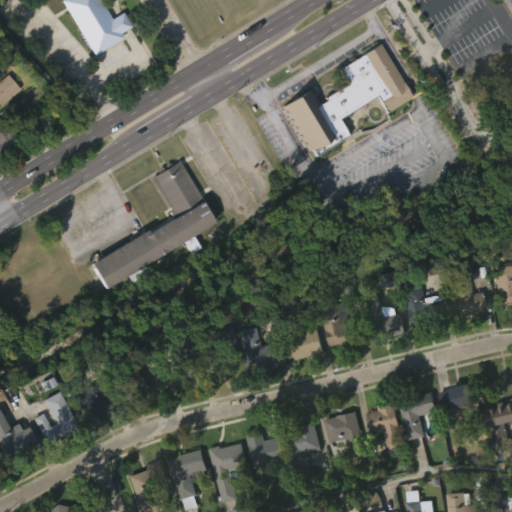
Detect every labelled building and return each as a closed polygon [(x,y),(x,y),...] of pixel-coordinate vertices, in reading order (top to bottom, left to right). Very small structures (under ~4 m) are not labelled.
[(97,0),(107,16),(108,18),(120,11),(129,26),(117,33),(120,37),(91,55),(57,0),(97,0)] [(511,34),(511,5),(500,12),(511,34)] [(118,42),(104,49),(86,14),(57,29),(85,83),(128,61),(118,42)] [(378,43),(410,97),(383,113),(373,95),(334,119),(344,136),(308,150),(279,106),(309,89),(318,103),(322,100),(320,97),(344,84),(335,68),(378,43)] [(0,78),(5,74),(18,89),(0,104),(0,78)] [(300,181),(338,162),(331,148),(372,127),(379,142),(405,129),(377,74),(333,97),(343,115),(312,131),(306,119),(276,134),(300,181)] [(0,131),(15,119),(3,104),(0,106),(0,131)] [(28,116),(37,128),(12,147),(9,143),(0,149),(0,118),(6,126),(16,118),(18,120),(26,114),(28,116)] [(0,155),(0,180),(11,173),(0,155)] [(214,219),(196,230),(204,243),(193,249),(185,237),(143,262),(148,269),(131,279),(127,272),(105,286),(89,260),(146,226),(149,230),(174,214),(150,174),(177,157),(214,219)] [(309,186),(343,166),(339,160),(306,180),(309,186)] [(84,292),(96,315),(209,256),(175,191),(146,206),(169,249),(142,263),(141,262),(84,292)] [(511,264),(511,309),(499,311),(494,266),(511,264)] [(467,274),(471,291),(482,289),(487,312),(456,319),(447,278),(467,274)] [(419,282),(423,295),(436,292),(437,296),(440,296),(446,317),(429,322),(429,324),(420,327),(419,325),(413,326),(403,287),(419,282)] [(374,338),(363,292),(377,288),(381,304),(388,305),(394,307),(395,312),(400,311),(405,330),(374,338)] [(511,305),(507,306),(506,296),(489,297),(492,336),(511,334),(511,305)] [(338,310),(342,324),(357,320),(363,340),(341,345),(340,341),(330,344),(319,306),(337,301),(340,310),(338,310)] [(296,312),(301,332),(318,327),(324,351),(298,358),(297,354),(289,357),(279,317),(296,312)] [(476,321),(465,324),(463,313),(445,317),(451,349),(480,343),(476,321)] [(407,358),(432,353),(429,343),(437,342),(434,325),(418,328),(415,315),(399,319),(407,358)] [(255,325),(260,345),(277,340),(283,361),(248,370),(238,329),(255,325)] [(210,372),(206,373),(201,351),(218,347),(214,330),(229,327),(233,343),(227,344),(232,367),(210,372)] [(377,339),(375,327),(364,330),(372,369),(402,363),(398,343),(391,345),(389,336),(377,339)] [(347,372),(341,351),(349,349),(344,330),(316,338),(327,378),(347,372)] [(188,376),(189,379),(181,382),(180,379),(172,381),(166,359),(176,356),(172,343),(193,336),(203,371),(188,376)] [(125,367),(113,374),(99,349),(111,342),(125,367)] [(233,362),(243,402),(277,394),(272,372),(254,376),(250,357),(233,362)] [(146,392),(125,401),(118,382),(139,374),(146,392)] [(81,375),(86,387),(96,382),(98,387),(107,383),(117,406),(82,421),(65,382),(81,375)] [(455,405),(444,408),(440,390),(451,387),(450,385),(473,380),(478,401),(456,406),(455,405)] [(53,438),(50,440),(43,427),(54,421),(41,397),(58,388),(78,425),(53,438)] [(421,436),(411,438),(400,397),(432,389),(437,409),(421,413),(426,434),(421,436)] [(511,438),(495,443),(494,443),(484,406),(511,398),(511,418),(507,420),(511,438)] [(395,400),(406,446),(389,450),(385,431),(373,433),(367,411),(379,408),(378,404),(395,400)] [(124,427),(140,421),(134,406),(118,412),(124,427)] [(358,415),(368,451),(344,458),(341,447),(349,445),(347,437),(343,438),(343,437),(330,440),(326,424),(324,417),(336,414),(357,409),(357,411),(358,415)] [(0,415),(2,414),(10,427),(19,422),(23,429),(28,426),(35,439),(8,455),(0,441),(0,415)] [(63,423),(78,453),(108,437),(100,421),(87,427),(80,414),(63,423)] [(440,442),(471,435),(466,414),(435,421),(440,442)] [(313,466),(297,470),(288,432),(299,429),(298,426),(317,422),(324,448),(310,451),(313,466)] [(421,467),(416,445),(432,442),(429,424),(397,431),(404,470),(421,467)] [(511,432),(482,437),(487,469),(504,467),(502,453),(511,451),(511,432)] [(264,433),(266,440),(282,436),(283,439),(281,439),(287,460),(257,469),(248,438),(264,433)] [(399,478),(390,433),(374,436),(375,441),(364,443),(368,465),(381,463),(384,481),(399,478)] [(230,469),(233,477),(237,476),(243,496),(223,501),(209,450),(242,440),(249,464),(230,469)] [(320,450),(326,473),(343,469),(347,485),(361,481),(351,442),(320,450)] [(193,484),(200,508),(188,511),(184,499),(178,501),(167,460),(178,457),(177,455),(200,449),(206,469),(190,474),(193,484)] [(0,485),(30,474),(23,456),(4,463),(0,452),(0,485)] [(291,500),(306,497),(303,483),(316,480),(312,456),(284,461),(291,500)] [(145,511),(140,511),(124,475),(158,460),(167,482),(150,489),(157,507),(145,511)] [(276,467),(261,471),(259,464),(244,468),(251,498),(282,491),(276,467)] [(207,481),(213,511),(219,511),(229,510),(227,502),(244,499),(238,474),(207,481)] [(165,489),(171,511),(187,511),(185,505),(203,500),(198,480),(165,489)] [(467,490),(468,505),(478,503),(479,511),(452,511),(450,492),(467,490)] [(510,495),(510,496),(511,496),(511,511),(493,511),(493,495),(510,495)] [(40,511),(58,501),(65,511),(40,511)] [(436,511),(409,511),(409,502),(423,501),(424,502),(433,506),(436,511)]
